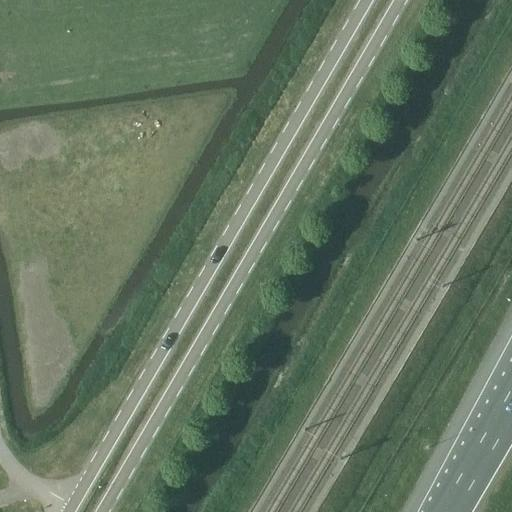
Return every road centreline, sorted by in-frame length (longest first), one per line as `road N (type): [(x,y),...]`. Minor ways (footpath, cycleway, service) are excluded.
road 1 (secondary): [(102,511),(402,0)]
road 2 (secondary): [(368,0),(72,508)]
road 3 (motorway): [(511,401),(447,511)]
